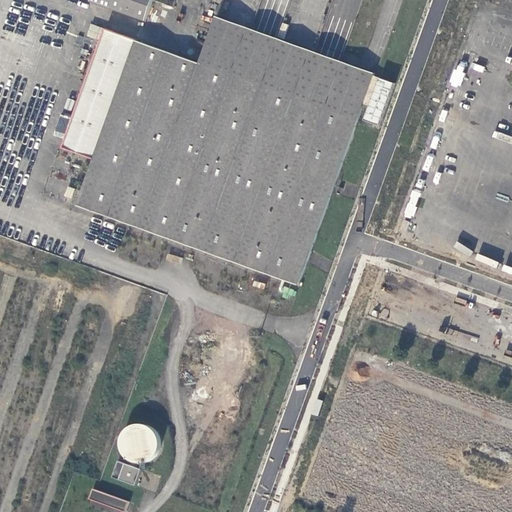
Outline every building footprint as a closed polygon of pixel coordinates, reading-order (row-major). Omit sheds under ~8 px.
[(88,0),(88,2),(144,20),(150,0),(88,0)] [(93,163),(77,205),(298,285),(363,106),(369,108),(364,122),(379,128),(394,85),(380,80),(377,87),(370,85),(374,75),(216,18),(199,64),(108,30),(64,152),(93,163)] [(58,151),(42,192),(76,205),(89,170),(83,167),(85,161),(58,151)] [(34,245),(5,234),(1,246),(30,257),(34,245)] [(61,257),(53,254),(49,264),(57,267),(61,257)] [(296,290),(282,284),(278,292),(284,294),(283,297),(289,300),(290,296),(292,297),(296,290)] [(155,466),(162,429),(124,422),(116,458),(155,466)] [(142,471),(126,465),(120,481),(136,487),(142,471)] [(127,511),(131,503),(94,489),(90,499),(122,511),(127,511)]
